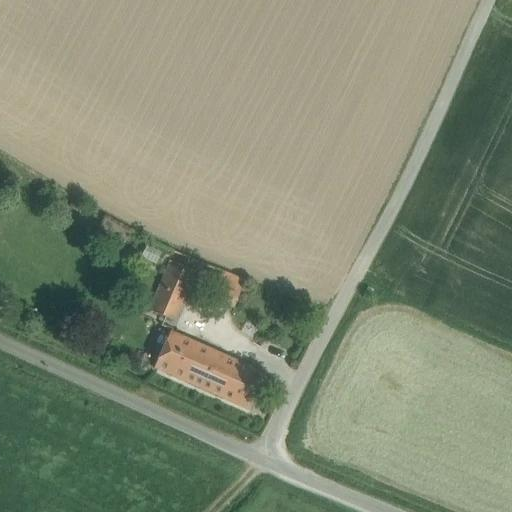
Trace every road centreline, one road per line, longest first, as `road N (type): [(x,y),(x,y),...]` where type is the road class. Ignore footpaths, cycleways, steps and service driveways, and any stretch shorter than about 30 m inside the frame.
road 1 (track): [(267,459),(493,0)]
road 2 (track): [(0,342),(397,511)]
